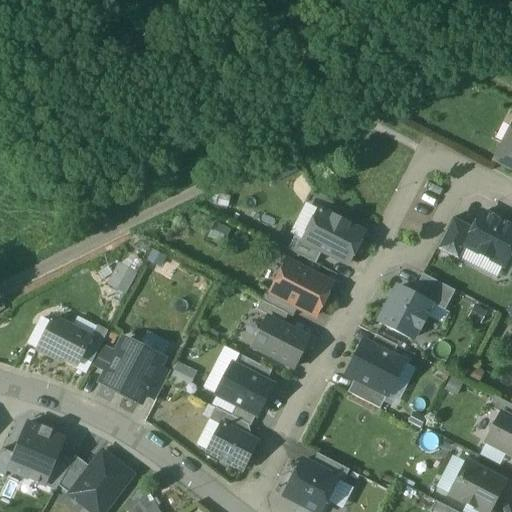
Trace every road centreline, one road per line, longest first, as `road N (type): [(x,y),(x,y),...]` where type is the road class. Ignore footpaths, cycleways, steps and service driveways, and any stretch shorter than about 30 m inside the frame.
road 1 (track): [(0,286),(511,33)]
road 2 (residential): [(245,511),(380,249)]
road 3 (residential): [(232,511),(95,414),(0,381)]
road 4 (residential): [(380,249),(404,258),(421,253),(465,171)]
road 5 (residential): [(380,249),(418,176),(434,163),(465,171)]
